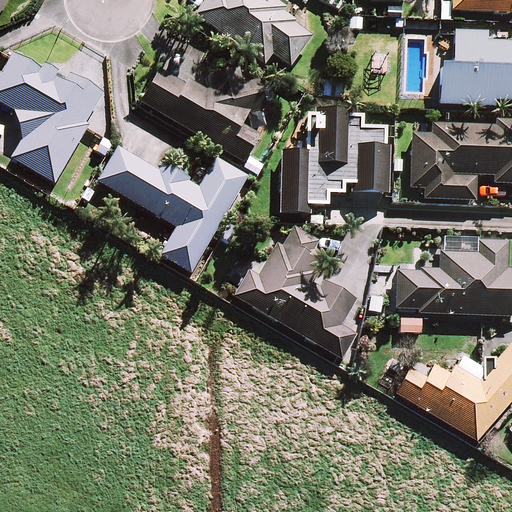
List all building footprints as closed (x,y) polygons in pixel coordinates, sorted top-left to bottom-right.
[(0,0),(0,19),(11,0),(0,0)] [(211,0),(195,22),(264,71),(273,60),(291,73),(313,44),(294,30),(296,28),(284,19),(287,15),(266,0),(211,0)] [(371,0),(371,8),(405,9),(405,0),(371,0)] [(511,0),(452,0),(451,18),(509,20),(509,13),(511,13),(511,0)] [(440,73),(439,111),(495,113),(495,108),(511,108),(511,50),(485,49),(486,38),(452,37),(450,73),(440,73)] [(11,166),(55,191),(88,134),(90,131),(87,129),(104,100),(71,80),(65,91),(55,85),(58,80),(43,72),(41,77),(13,61),(12,63),(0,83),(0,109),(15,119),(22,146),(11,166)] [(247,120),(265,116),(259,86),(244,90),(241,76),(208,83),(211,96),(208,97),(189,86),(186,91),(161,77),(142,109),(244,169),(260,142),(242,131),(248,121),(247,120)] [(340,88),(322,84),(319,99),(337,102),(340,88)] [(305,159),(282,158),(280,221),(311,222),(311,214),(328,214),(328,203),(344,203),(344,193),(351,193),(351,200),(387,202),(388,153),(385,153),(386,134),(362,134),(363,124),(351,124),(352,117),(316,116),(316,122),(306,122),(305,159)] [(411,140),(409,194),(424,195),(424,205),(475,207),(476,182),(493,182),(493,189),(511,190),(511,126),(495,126),(495,132),(432,129),(431,140),(411,140)] [(217,165),(200,195),(188,188),(189,186),(163,170),(159,177),(118,153),(97,188),(176,235),(159,263),(190,281),(248,183),(217,165)] [(241,235),(227,227),(216,245),(231,253),(241,235)] [(249,278),(234,304),(341,366),(356,340),(341,332),(357,306),(324,286),(320,294),(308,287),(323,262),(314,257),(319,248),(294,233),(283,253),(278,250),(258,283),(249,278)] [(418,316),(418,320),(511,323),(511,285),(510,285),(510,275),(506,274),(507,247),(478,246),(477,259),(439,258),(439,275),(420,274),(420,277),(397,277),(395,315),(418,316)] [(419,324),(398,321),(396,335),(418,337),(419,324)] [(482,383),(479,386),(454,372),(449,380),(433,370),(425,384),(409,374),(394,400),(476,447),(511,405),(511,348),(494,368),(494,365),(481,365),(482,383)]
